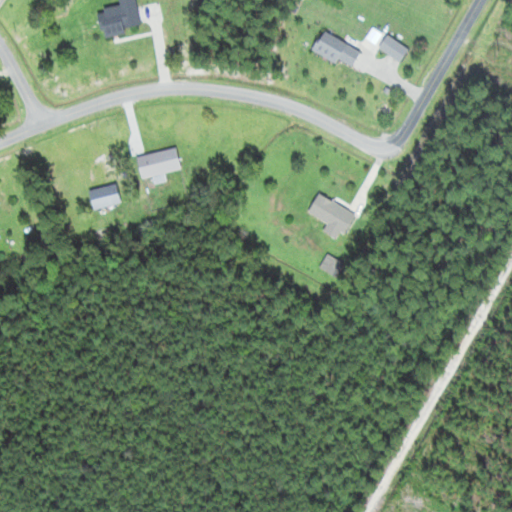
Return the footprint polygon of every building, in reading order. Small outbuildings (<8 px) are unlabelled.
[(119,0),(121,7),(100,10),(104,35),(141,29),(136,0),(119,0)] [(368,38),(373,41),(379,33),(374,29),(368,38)] [(314,50),(352,71),(362,52),(324,32),(314,50)] [(409,51),(389,36),(379,48),(400,64),(409,51)] [(142,178),(182,169),(177,148),(138,156),(142,178)] [(90,190),(95,209),(122,203),(117,184),(90,190)] [(324,231),(341,240),(356,213),(319,194),(309,212),(329,223),(324,231)] [(321,266),(335,275),(342,264),(328,255),(321,266)]
